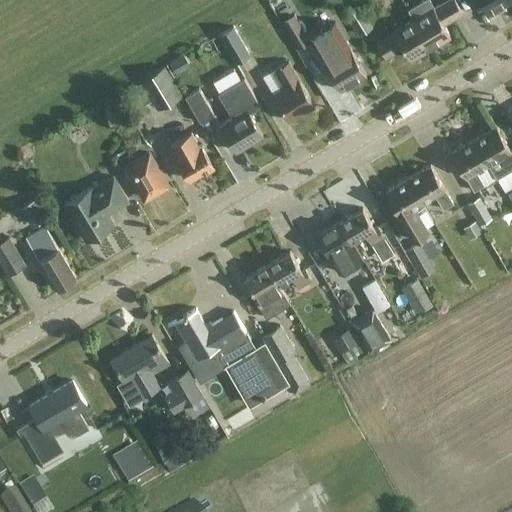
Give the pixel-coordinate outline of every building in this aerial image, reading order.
[(429,0),(425,0),(408,10),(414,20),(422,34),(430,47),(438,43),(442,45),(447,42),(447,37),(450,36),(444,25),(462,14),(454,0),(447,0),(434,8),(429,0)] [(346,15),(358,35),(372,27),(360,6),(346,15)] [(282,22),(297,49),(309,41),(294,15),(282,22)] [(422,34),(414,20),(394,32),(395,33),(377,44),(386,58),(404,48),(410,59),(430,47),(422,34)] [(325,63),(324,64),(340,91),(366,75),(335,22),(321,31),(331,47),(320,54),(325,63)] [(233,27),(219,35),(235,63),(249,55),(233,27)] [(288,122),(314,106),(289,62),(270,73),(275,82),(280,79),(285,88),(273,95),(288,122)] [(183,95),(166,66),(140,81),(157,110),(183,95)] [(237,152),(263,137),(248,112),(260,105),(244,78),(218,93),(233,118),(221,125),(237,152)] [(199,89),(185,97),(200,122),(214,114),(199,89)] [(474,140),(488,164),(501,157),(509,171),(511,169),(511,152),(497,126),(474,140)] [(213,166),(202,147),(201,148),(192,133),(171,145),(180,160),(179,161),(190,180),(213,166)] [(488,164),(474,140),(452,153),(474,191),(484,185),(476,171),(488,164)] [(145,198),(167,185),(149,153),(126,166),(126,167),(123,169),(129,180),(133,178),(145,198)] [(408,179),(422,203),(435,196),(443,210),(454,204),(431,165),(408,179)] [(107,213),(128,201),(113,177),(93,189),(91,187),(64,203),(86,240),(114,223),(107,213)] [(422,203),(408,179),(385,192),(408,231),(413,241),(429,232),(415,208),(422,203)] [(468,203),(480,224),(491,217),(479,196),(468,203)] [(340,222),(352,241),(365,234),(371,245),(384,237),(378,226),(374,228),(363,209),(340,222)] [(476,220),(463,228),(470,239),(483,232),(476,220)] [(352,241),(340,222),(318,235),(339,272),(361,259),(351,242),(352,241)] [(76,277),(46,227),(27,238),(57,289),(76,277)] [(0,242),(0,262),(8,275),(26,264),(9,237),(0,242)] [(406,249),(422,276),(434,268),(419,242),(406,249)] [(267,265),(279,284),(292,277),(298,287),(311,280),(305,269),(301,271),(290,252),(267,265)] [(279,284),(267,265),(245,278),(256,298),(253,300),(259,310),(272,303),(266,292),(279,284)] [(401,288),(416,313),(432,304),(417,278),(401,288)] [(351,318),(357,314),(352,306),(346,309),(351,318)] [(373,309),(352,322),(370,351),(390,339),(373,309)] [(191,364),(219,348),(228,365),(251,404),(262,397),(262,398),(266,396),(265,395),(278,388),(255,349),(234,313),(207,329),(196,310),(187,315),(186,313),(183,315),(184,317),(175,322),(187,342),(180,346),(191,364)] [(324,327),(330,316),(319,310),(313,321),(324,327)] [(145,396),(155,390),(160,388),(152,374),(150,375),(146,369),(165,358),(152,336),(111,359),(124,382),(133,377),(145,396)] [(347,340),(353,354),(363,349),(357,336),(347,340)] [(167,382),(182,408),(203,395),(188,369),(167,382)] [(73,382),(30,407),(36,417),(19,427),(42,468),(64,455),(47,427),(62,419),(73,436),(88,428),(78,410),(86,405),(73,382)] [(217,400),(231,429),(245,422),(231,394),(217,400)] [(8,511),(27,511),(15,492),(1,500),(8,511)] [(199,511),(193,502),(175,511),(199,511)]
